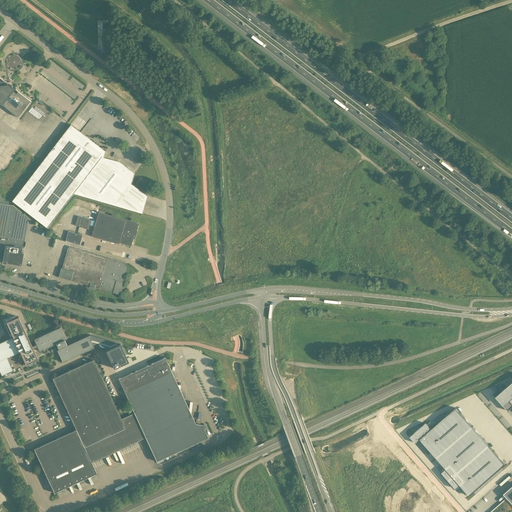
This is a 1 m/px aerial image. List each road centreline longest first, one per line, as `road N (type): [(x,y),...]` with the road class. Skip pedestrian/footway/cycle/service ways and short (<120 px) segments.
road 1 (track): [(511,278),(173,0)]
road 2 (motorway): [(206,0),(511,233)]
road 3 (motorway): [(511,218),(228,0)]
road 4 (motorway): [(271,279),(275,204),(307,168),(341,156),(372,157),(407,172),(511,245)]
road 5 (tertiary): [(0,10),(124,106),(148,136),(169,198),(157,283)]
road 6 (motorway): [(166,0),(218,52),(235,86),(256,281)]
road 7 (secondary): [(508,313),(265,288)]
road 8 (secondary): [(270,296),(508,313)]
road 9 (tertiary): [(330,511),(274,370),(270,296)]
road 10 (tertiary): [(260,297),(269,377),(319,511)]
road 11 (unclassified): [(472,147),(364,67),(364,54),(399,41)]
road 12 (motorway): [(399,41),(327,33),(250,0)]
road 13 (secondary): [(161,311),(115,315),(10,290)]
road 14 (secondary): [(10,290),(107,321),(153,322)]
road 15 (tertiary): [(143,302),(100,304),(0,275)]
road 16 (track): [(364,156),(334,179),(334,197),(385,243)]
road 17 (unclassified): [(399,41),(511,0)]
road 18 (motorway): [(472,147),(466,126),(476,79),(511,45)]
